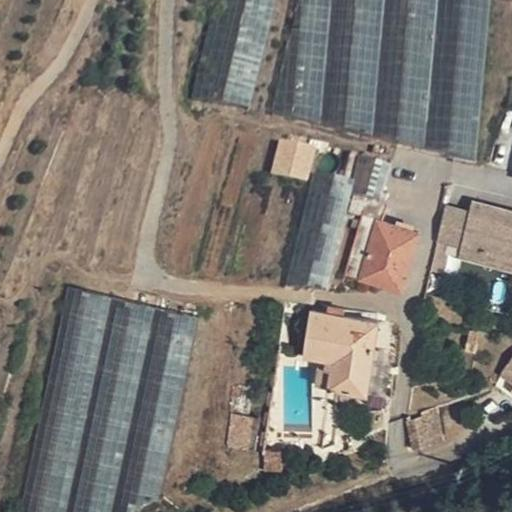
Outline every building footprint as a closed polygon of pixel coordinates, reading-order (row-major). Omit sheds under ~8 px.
[(216,0),(194,95),(249,109),(274,0),(216,0)] [(298,0),(273,114),(474,164),(488,0),(298,0)] [(290,147),(291,143),(280,140),(272,174),(306,183),(314,149),(296,144),(295,148),(290,147)] [(329,143),(321,141),(320,152),(327,154),(329,143)] [(349,195),(352,196),(378,203),(390,167),(358,157),(352,182),(353,182),(349,195)] [(353,182),(352,182),(313,172),(285,286),(326,291),(349,195),(353,182)] [(378,203),(352,196),(348,213),(361,218),(345,274),(403,290),(420,232),(383,221),(388,205),(378,203)] [(511,210),(471,200),(468,209),(459,242),(459,243),(486,250),(487,246),(511,252),(511,210)] [(459,242),(468,209),(446,203),(437,236),(459,242)] [(437,236),(426,234),(418,264),(429,267),(437,236)] [(486,250),(459,243),(457,253),(511,268),(511,252),(487,246),(486,250)] [(66,511),(111,298),(67,289),(19,511),(66,511)] [(111,511),(155,307),(111,298),(66,511),(111,511)] [(200,316),(155,307),(111,511),(128,511),(162,496),(200,316)] [(379,319),(311,309),(304,354),(328,358),(326,366),(320,364),(317,384),(368,391),(379,319)] [(468,341),(477,341),(478,332),(469,331),(468,341)] [(477,341),(468,341),(467,350),(476,351),(477,341)] [(350,408),(337,406),(334,424),(347,426),(350,408)] [(382,424),(383,408),(368,408),(368,430),(382,424)] [(422,416),(429,447),(443,442),(436,408),(421,413),(422,416)] [(254,416),(231,413),(228,446),(249,449),(254,416)] [(412,451),(429,447),(422,416),(406,422),(412,451)] [(282,452),(264,453),(264,471),(284,470),(282,452)]
